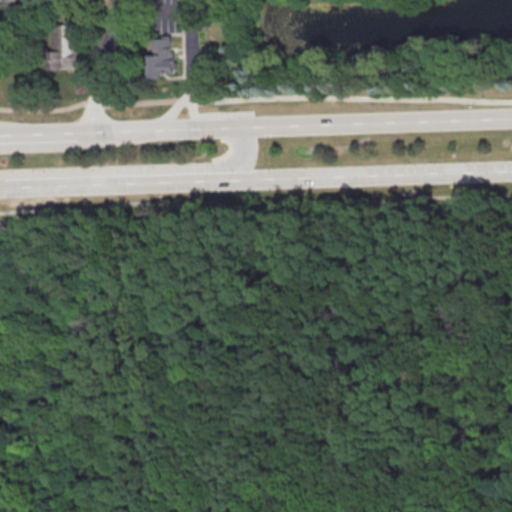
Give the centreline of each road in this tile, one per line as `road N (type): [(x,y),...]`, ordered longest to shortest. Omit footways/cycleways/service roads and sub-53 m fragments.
road 1 (secondary): [(511,119),(76,134)]
road 2 (secondary): [(223,180),(511,170)]
road 3 (secondary): [(3,185),(223,180)]
